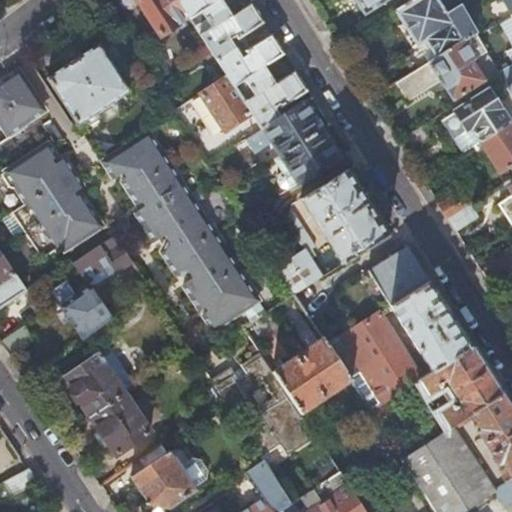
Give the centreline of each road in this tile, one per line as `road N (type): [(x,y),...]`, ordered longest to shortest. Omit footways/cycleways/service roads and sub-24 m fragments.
road 1 (residential): [(276,0),(511,370)]
road 2 (residential): [(87,511),(0,394)]
